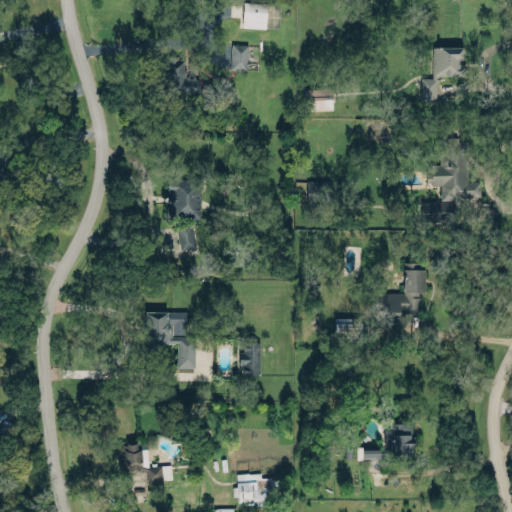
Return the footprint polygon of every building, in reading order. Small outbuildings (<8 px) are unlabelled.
[(242,26),(265,27),(266,2),(243,1),(242,26)] [(247,43),(231,43),(230,67),(246,68),(247,43)] [(431,76),(420,77),(420,99),(436,99),(435,74),(464,74),(464,60),(462,60),(461,45),(431,45),(431,76)] [(161,63),(164,63),(164,56),(166,56),(166,54),(178,53),(178,56),(183,56),(184,74),(195,74),(195,89),(168,90),(168,82),(162,82),(161,63)] [(304,109),(331,109),(330,87),(303,88),(304,109)] [(457,220),(457,195),(479,195),(479,180),(468,180),(467,140),(458,140),(458,136),(440,136),(440,163),(429,163),(429,184),(439,184),(440,201),(420,201),(420,220),(457,220)] [(198,216),(200,177),(167,176),(166,215),(198,216)] [(329,179),(305,180),(306,202),(330,201),(329,179)] [(195,247),(192,224),(176,226),(179,249),(195,247)] [(402,291),(375,291),(375,321),(399,321),(399,311),(419,311),(419,291),(424,291),(424,267),(416,267),(416,261),(402,261),(402,291)] [(185,310),(144,310),(144,341),(176,341),(176,366),(194,366),(194,334),(185,334),(185,310)] [(259,341),(241,340),(240,374),(259,374),(259,341)] [(413,455),(412,423),(383,424),(383,447),(362,448),(362,456),(413,455)] [(285,511),(285,477),(260,477),(260,472),(235,472),(235,486),(234,486),(234,499),(269,499),(269,511),(285,511)]
